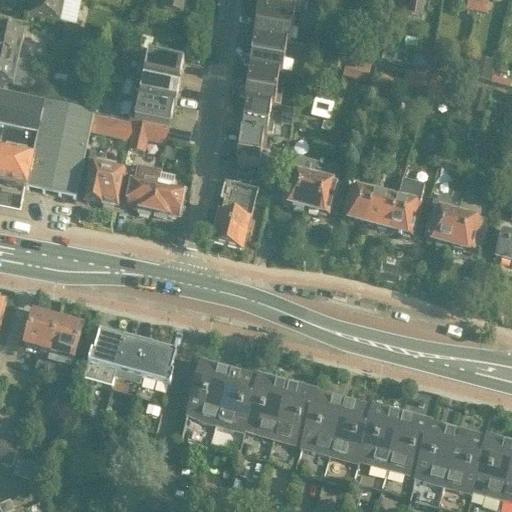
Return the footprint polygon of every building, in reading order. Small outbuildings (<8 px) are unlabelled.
[(64,0),(28,0),(25,18),(59,25),(64,0)] [(188,12),(188,0),(164,0),(164,11),(188,12)] [(262,0),(261,8),(258,7),(257,9),(293,14),(294,15),(297,15),(299,0),(262,0)] [(340,0),(339,11),(349,12),(351,0),(340,0)] [(409,0),(409,5),(411,6),(409,19),(422,21),(424,0),(409,0)] [(476,15),(479,0),(467,0),(466,13),(476,15)] [(479,0),(476,15),(486,16),(488,2),(479,0)] [(289,47),(294,15),(293,14),(257,9),(253,41),(286,45),(286,46),(289,47)] [(65,26),(63,36),(76,39),(79,29),(65,26)] [(0,34),(0,60),(17,64),(18,63),(23,39),(0,34)] [(63,36),(61,46),(74,48),(76,39),(63,36)] [(249,72),(278,77),(281,77),(286,46),(286,45),(253,41),(249,72)] [(140,57),(136,79),(177,87),(178,86),(182,64),(140,57)] [(18,63),(17,64),(0,60),(0,87),(27,93),(32,66),(18,63)] [(477,60),(472,81),(491,85),(495,64),(477,60)] [(244,105),(246,105),(270,108),(274,109),(278,77),(249,72),(244,105)] [(403,83),(374,76),(368,95),(398,103),(403,83)] [(132,101),(173,109),(174,109),(179,86),(178,86),(177,87),(136,79),(132,101)] [(438,81),(438,83),(436,94),(437,94),(436,102),(454,106),(459,86),(438,81)] [(0,96),(0,130),(38,139),(44,106),(0,96)] [(169,131),(173,109),(132,101),(127,123),(127,124),(129,124),(164,130),(169,131)] [(265,140),(270,108),(246,105),(242,134),(240,134),(240,135),(262,138),(262,140),(265,140)] [(33,163),(27,194),(75,204),(89,135),(92,117),(44,106),(38,139),(33,163)] [(147,145),(165,149),(169,131),(164,130),(129,124),(127,124),(127,123),(93,116),(92,117),(89,135),(129,144),(127,153),(145,157),(147,145)] [(0,130),(0,155),(33,163),(38,139),(0,130)] [(258,171),(262,140),(262,138),(240,135),(236,168),(258,171)] [(320,157),(323,146),(314,143),(310,155),(320,157)] [(334,149),(323,146),(320,157),(332,161),(334,149)] [(105,157),(94,154),(84,205),(100,208),(100,205),(117,208),(123,174),(103,170),(105,157)] [(0,155),(0,188),(10,190),(27,194),(33,163),(0,155)] [(282,207),(305,213),(314,180),(316,172),(317,172),(319,166),(294,159),(290,174),(282,207)] [(316,172),(314,180),(305,213),(329,219),(339,178),(339,174),(337,171),(334,169),(330,168),(326,170),(324,174),(317,172),(316,172)] [(135,213),(151,217),(157,188),(160,175),(136,170),(133,183),(132,183),(126,210),(135,211),(135,213)] [(421,207),(420,207),(425,188),(402,182),(398,201),(389,234),(413,240),(421,207)] [(256,194),(225,187),(221,203),(225,203),(222,215),(218,215),(210,247),(241,255),(256,194)] [(157,188),(151,217),(169,220),(169,219),(178,220),(183,193),(157,188)] [(366,228),(374,195),(351,189),(342,223),(366,228)] [(389,234),(398,201),(374,195),(366,228),(389,234)] [(0,213),(18,216),(20,203),(0,198),(0,213)] [(448,250),(449,250),(458,217),(434,211),(426,244),(436,247),(436,251),(446,253),(448,250)] [(481,223),(458,217),(449,250),(473,256),(481,223)] [(511,266),(511,235),(502,233),(495,262),(511,266)] [(48,359),(57,322),(32,315),(22,352),(48,359)] [(82,328),(57,322),(48,359),(72,365),(82,328)] [(115,377),(115,378),(124,343),(121,343),(122,339),(111,336),(110,340),(98,337),(93,357),(90,356),(82,385),(110,393),(113,385),(115,377)] [(141,384),(150,350),(124,343),(115,378),(115,377),(113,385),(138,392),(140,384),(141,384)] [(152,351),(150,350),(141,384),(168,392),(172,378),(170,377),(175,358),(163,355),(164,351),(153,347),(152,351)] [(210,452),(231,375),(217,372),(216,374),(201,370),(186,427),(190,428),(186,446),(210,452)] [(239,460),(259,385),(242,381),(243,379),(231,375),(210,452),(239,460)] [(267,467),(288,388),(276,385),(275,388),(259,384),(259,385),(239,460),(267,467)] [(316,400),(316,399),(301,394),(301,392),(288,388),(267,467),(296,474),(316,400)] [(324,482),(345,406),(332,402),(331,404),(316,400),(296,474),(324,482)] [(353,489),(373,416),(357,411),(358,409),(345,406),(324,482),(353,489)] [(381,496),(402,418),(389,415),(388,417),(373,413),(373,416),(353,489),(381,496)] [(410,504),(429,430),(430,428),(414,424),(414,421),(402,418),(381,496),(410,504)] [(438,511),(458,436),(445,432),(444,434),(429,430),(410,504),(438,511)] [(468,511),(486,445),(470,441),(471,439),(458,436),(438,511),(440,511),(468,511)] [(0,442),(0,467),(11,471),(18,448),(0,442)] [(499,511),(511,463),(511,447),(502,445),(501,447),(487,443),(486,445),(468,511),(499,511)] [(511,511),(511,463),(499,511),(511,511)] [(49,474),(17,464),(13,478),(44,491),(49,474)] [(12,511),(9,503),(0,507),(0,511),(12,511)]
